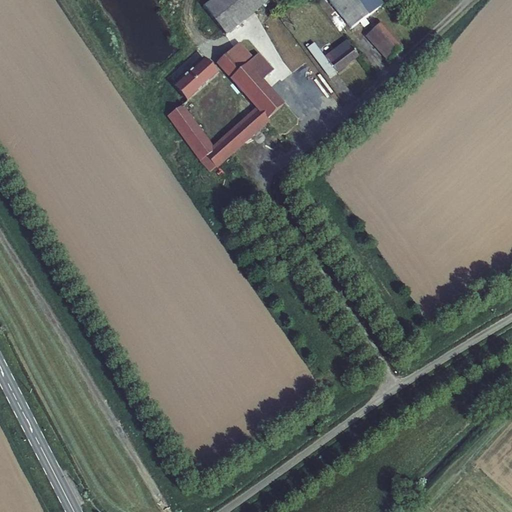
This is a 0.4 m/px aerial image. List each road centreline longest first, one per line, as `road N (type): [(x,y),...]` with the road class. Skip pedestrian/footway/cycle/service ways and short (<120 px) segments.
road 1 (unclassified): [(220,511),(382,396),(511,316)]
road 2 (track): [(167,511),(0,233)]
road 3 (track): [(313,139),(466,0)]
road 4 (tertiary): [(74,511),(0,367)]
